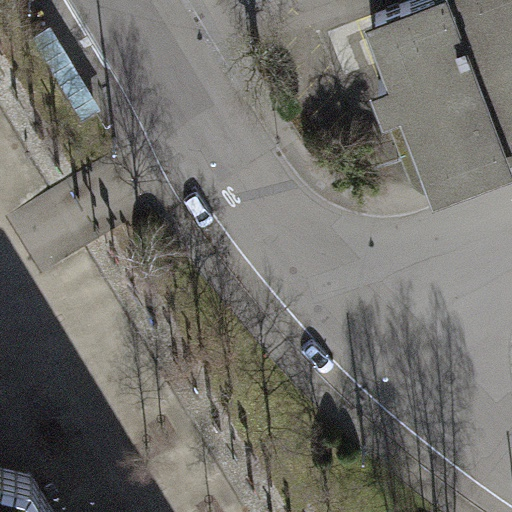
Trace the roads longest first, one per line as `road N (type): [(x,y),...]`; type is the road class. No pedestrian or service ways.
road 1 (unclassified): [(118,0),(240,202),(353,315)]
road 2 (unclassified): [(353,315),(511,454)]
road 3 (unclassified): [(511,250),(353,315)]
